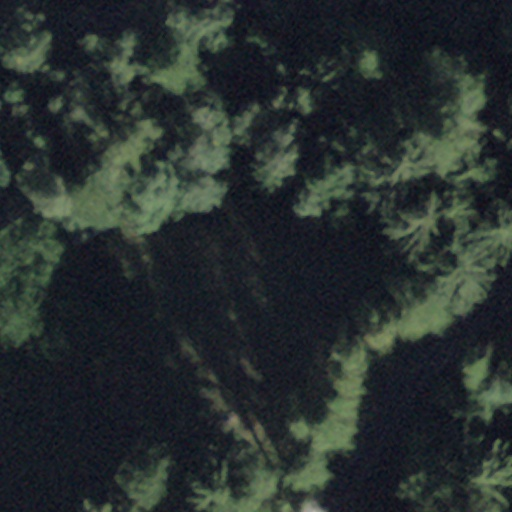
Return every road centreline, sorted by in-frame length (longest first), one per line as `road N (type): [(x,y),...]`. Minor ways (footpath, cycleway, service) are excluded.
road 1 (residential): [(0,51),(241,46),(511,25)]
road 2 (track): [(511,283),(391,384),(312,511)]
